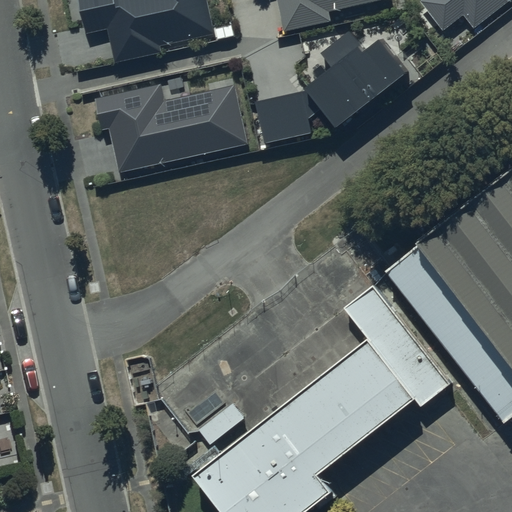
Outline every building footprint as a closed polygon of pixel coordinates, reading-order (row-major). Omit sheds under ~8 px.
[(79,0),(86,33),(108,28),(115,63),(162,53),(161,47),(215,35),(207,0),(79,0)] [(276,0),(284,32),(331,21),(329,12),(380,0),(276,0)] [(511,0),(422,0),(420,1),(443,30),(462,15),(473,29),(511,0)] [(303,90),(255,102),(264,145),(312,134),(308,119),(320,110),(335,129),(408,71),(382,37),(364,51),(349,31),(321,53),(332,67),(303,90)] [(160,84),(94,99),(101,130),(109,128),(120,173),(249,144),(236,83),(164,100),(160,84)] [(511,153),(408,234),(413,240),(511,367),(511,153)] [(511,367),(413,240),(387,260),(380,266),(387,275),(500,418),(502,416),(511,408),(511,367)] [(341,305),(363,333),(187,471),(219,511),(293,511),(326,487),(312,470),(411,393),(419,403),(441,385),(447,380),(374,286),(370,281),(341,305)] [(208,443),(242,416),(231,401),(197,428),(208,443)]
